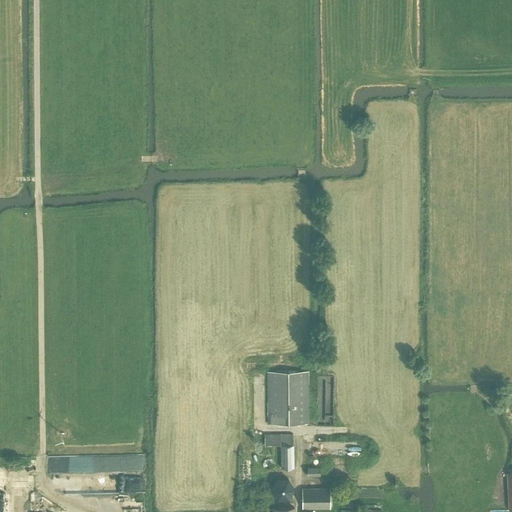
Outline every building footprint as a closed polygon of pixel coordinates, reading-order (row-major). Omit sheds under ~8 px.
[(267,425),(309,424),(309,371),(267,372),(267,425)] [(293,445),(293,434),(264,434),(264,445),(280,445),(281,468),(294,468),(293,445)] [(307,476),(320,476),(320,467),(307,467),(307,476)] [(294,489),(288,478),(276,478),(270,489),(276,499),(289,499),(294,489)] [(302,509),(330,509),(330,488),(302,488),(302,509)]
